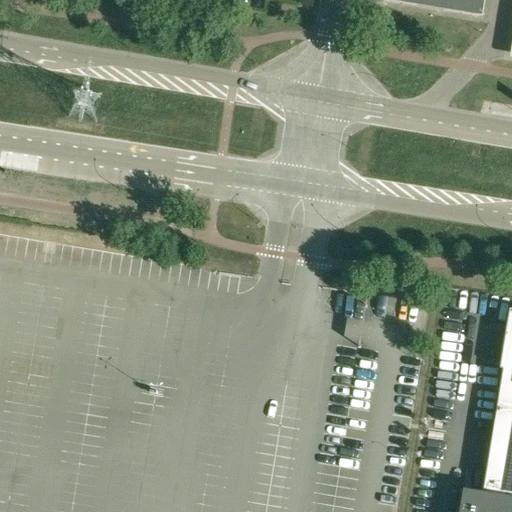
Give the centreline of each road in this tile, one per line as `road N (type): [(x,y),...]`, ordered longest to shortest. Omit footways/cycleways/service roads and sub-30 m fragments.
road 1 (secondary): [(319,96),(0,43)]
road 2 (secondary): [(0,145),(302,191)]
road 3 (secondary): [(302,191),(511,223)]
road 4 (secondary): [(511,129),(319,96)]
